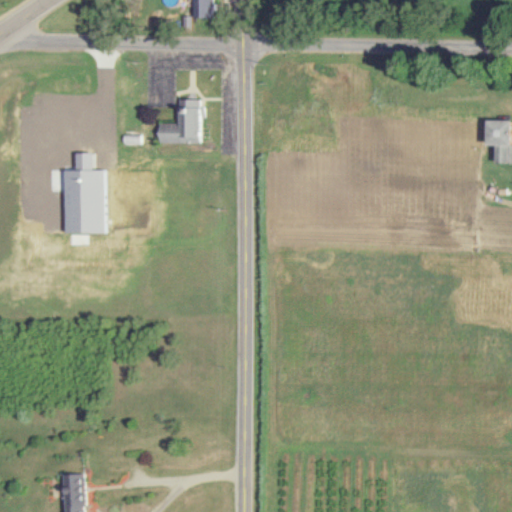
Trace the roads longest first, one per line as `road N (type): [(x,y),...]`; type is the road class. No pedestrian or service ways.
road 1 (tertiary): [(247,511),(242,0)]
road 2 (residential): [(242,50),(511,53)]
road 3 (residential): [(0,47),(242,50)]
